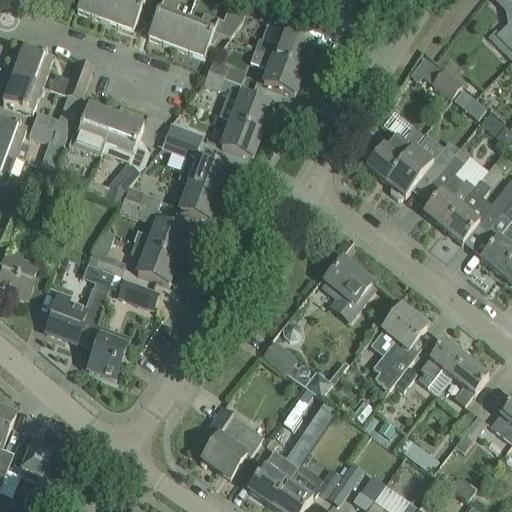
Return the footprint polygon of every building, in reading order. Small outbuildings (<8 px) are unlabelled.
[(82,0),(77,16),(104,26),(113,0),(82,0)] [(141,12),(145,0),(113,0),(104,26),(133,37),(142,12),(141,12)] [(504,15),(511,7),(511,0),(500,0),(495,5),(504,15)] [(148,42),(176,53),(189,19),(177,14),(179,8),(168,4),(163,2),(155,24),(148,42)] [(189,19),(176,53),(204,63),(213,38),(219,22),(203,16),(201,23),(189,19)] [(314,47),(302,43),(307,32),(272,17),(261,44),(258,43),(255,54),(272,61),(304,74),(314,47)] [(511,22),(499,37),(496,34),(488,41),(511,65),(511,22)] [(43,91),(53,64),(23,53),(23,55),(18,54),(13,67),(18,69),(14,80),(43,91)] [(294,100),(304,74),(272,61),(255,54),(250,68),(268,74),(262,88),(294,100)] [(227,71),(213,65),(209,76),(223,82),(227,71)] [(65,100),(80,106),(93,71),(78,66),(65,100)] [(431,89),(452,105),(463,90),(442,75),(431,89)] [(219,92),(223,82),(209,76),(204,88),(219,94),(219,92)] [(43,91),(14,80),(3,108),(26,117),(27,115),(33,118),(43,91)] [(263,136),(272,110),(237,97),(230,94),(219,121),(230,125),(231,124),(263,136)] [(462,95),(454,106),(478,125),(486,114),(462,95)] [(104,149),(115,119),(88,109),(80,133),(76,132),(69,150),(100,162),(101,158),(100,158),(104,149)] [(39,116),(34,129),(67,141),(76,120),(63,116),(60,124),(39,116)] [(135,155),(144,130),(115,119),(104,149),(100,158),(101,158),(129,169),(134,154),(135,155)] [(263,136),(231,124),(230,125),(220,151),(252,163),(263,136)] [(0,125),(0,156),(24,166),(29,150),(21,147),(25,136),(21,134),(22,133),(0,125)] [(34,129),(29,141),(63,153),(67,141),(34,129)] [(170,129),(166,140),(198,152),(202,140),(170,129)] [(506,149),(511,141),(511,135),(503,129),(494,141),(506,149)] [(366,171),(385,187),(414,152),(423,140),(413,132),(402,146),(392,138),(366,171)] [(198,152),(166,140),(161,154),(186,163),(178,183),(221,199),(230,174),(198,162),(194,161),(198,152)] [(434,185),(460,153),(459,153),(453,160),(443,152),(432,166),(414,152),(385,187),(392,192),(390,195),(390,198),(398,204),(401,204),(403,201),(405,202),(425,178),(434,185)] [(423,217),(442,232),(475,192),(475,191),(466,184),(464,187),(454,179),(469,160),(460,153),(434,185),(443,192),(423,217)] [(24,166),(0,156),(0,187),(5,189),(15,163),(24,166)] [(53,177),(55,171),(49,169),(46,174),(53,177)] [(91,184),(87,196),(120,209),(124,198),(128,192),(139,178),(127,169),(108,190),(109,191),(91,184)] [(53,177),(51,182),(63,187),(67,176),(55,171),(53,177)] [(221,199),(178,183),(178,185),(188,189),(179,215),(210,227),(221,199)] [(475,192),(442,232),(462,248),(489,215),(480,207),(490,193),(480,185),(475,191),(475,192)] [(500,219),(511,204),(511,185),(491,211),(500,219)] [(8,200),(35,210),(39,198),(12,188),(8,200)] [(141,210),(157,216),(162,204),(128,192),(129,193),(125,204),(141,210)] [(125,204),(120,217),(136,223),(136,221),(141,210),(125,204)] [(511,204),(500,219),(511,228),(511,204)] [(24,221),(11,216),(0,247),(13,252),(24,221)] [(148,251),(177,262),(180,254),(182,254),(188,237),(157,225),(151,242),(138,238),(135,247),(148,251)] [(480,263),(500,279),(511,263),(511,243),(507,250),(497,242),(480,263)] [(177,262),(148,251),(135,247),(131,258),(144,263),(138,278),(168,290),(175,273),(174,272),(177,262)] [(10,255),(8,261),(1,279),(3,280),(0,287),(0,294),(28,305),(34,289),(30,288),(35,273),(16,266),(19,259),(10,255)] [(120,282),(126,268),(92,256),(87,270),(100,274),(113,279),(120,282)] [(511,263),(500,279),(511,288),(511,263)] [(343,264),(325,286),(327,288),(323,292),(338,304),(332,312),(348,326),(359,313),(359,314),(375,294),(371,290),(372,288),(343,264)] [(113,279),(100,274),(89,304),(102,309),(113,279)] [(119,301),(134,307),(153,314),(158,299),(125,286),(119,301)] [(58,299),(57,303),(50,322),(52,323),(46,337),(76,348),(82,333),(79,332),(84,316),(65,309),(67,302),(58,299)] [(401,312),(389,327),(370,351),(382,361),(372,374),(379,379),(374,384),(389,396),(414,364),(406,358),(427,332),(426,331),(430,326),(417,316),(413,321),(401,312)] [(287,327),(284,332),(284,340),(290,344),(297,343),(301,338),(301,331),(295,326),(287,327)] [(115,384),(127,351),(126,351),(129,342),(97,330),(93,343),(99,345),(88,374),(115,384)] [(442,394),(452,381),(466,363),(443,346),(428,364),(430,365),(421,376),(423,378),(418,385),(428,392),(432,386),(442,394)] [(275,348),(265,361),(287,378),(321,404),(348,370),(344,367),(328,386),(324,383),(324,381),(320,377),(314,378),(310,383),(308,381),(310,378),(309,373),(306,370),(300,370),(298,373),(293,370),(297,365),(275,348)] [(475,399),(489,382),(466,363),(452,381),(464,391),(454,403),(465,411),(474,399),(475,399)] [(403,396),(417,379),(408,372),(395,389),(403,396)] [(511,449),(511,446),(511,403),(489,432),(511,449)] [(0,450),(2,452),(8,436),(16,417),(0,410),(0,450)] [(263,442),(239,426),(223,415),(203,444),(212,451),(203,464),(230,483),(246,459),(250,462),(263,442)] [(455,433),(463,439),(476,423),(468,416),(455,433)] [(327,427),(315,419),(297,446),(309,453),(327,427)] [(454,451),(463,457),(485,430),(477,423),(454,451)] [(386,424),(379,434),(390,441),(396,432),(395,431),(386,424)] [(396,453),(431,478),(439,466),(405,441),(396,453)] [(16,453),(15,457),(8,473),(49,490),(50,487),(57,490),(63,475),(59,473),(64,460),(32,447),(28,458),(16,453)] [(1,452),(0,452),(0,492),(8,473),(15,457),(1,452)] [(363,475),(353,468),(328,503),(338,510),(363,475)] [(247,495),(271,511),(289,486),(265,469),(247,495)] [(341,481),(330,474),(316,494),(326,502),(341,481)] [(359,511),(370,511),(380,498),(385,490),(371,480),(352,507),(359,511)] [(289,486),(271,511),(272,511),(306,511),(313,502),(289,486)]
